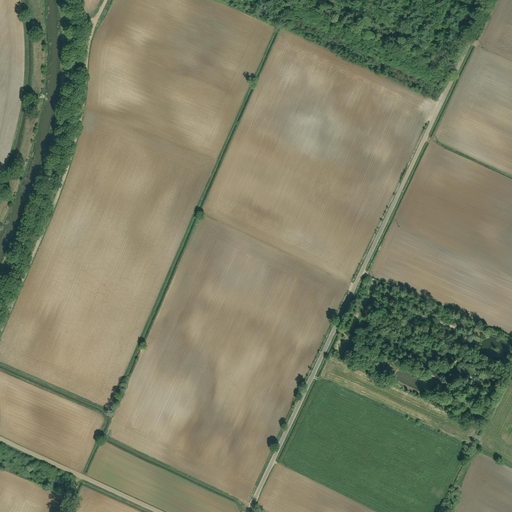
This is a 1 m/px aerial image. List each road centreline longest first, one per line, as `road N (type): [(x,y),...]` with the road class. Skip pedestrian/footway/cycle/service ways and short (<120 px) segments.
road 1 (residential): [(247,511),(490,0)]
road 2 (track): [(96,20),(69,160),(0,334)]
road 3 (residential): [(158,511),(0,439)]
